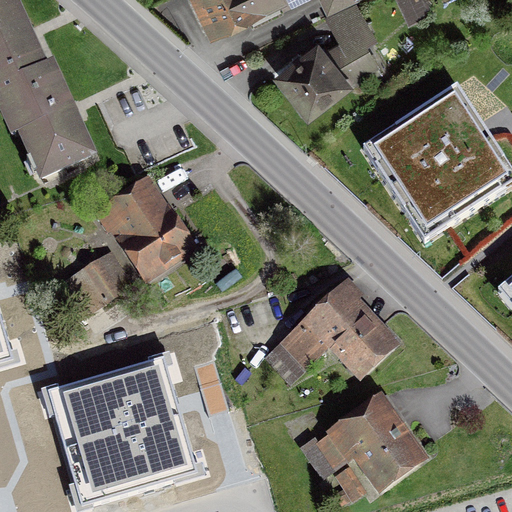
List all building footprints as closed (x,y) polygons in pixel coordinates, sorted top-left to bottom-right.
[(11,0),(0,0),(0,102),(47,81),(11,0)] [(203,0),(218,31),(283,0),(291,0),(294,4),(302,0),(321,0),(322,2),(325,0),(203,0)] [(421,0),(397,0),(408,22),(428,13),(421,0)] [(317,49),(281,74),(309,111),(346,83),(374,61),(365,44),(373,38),(357,11),(334,22),(345,45),(325,56),(317,49)] [(47,81),(0,102),(0,104),(14,135),(21,132),(43,180),(93,157),(56,77),(47,81)] [(511,173),(457,89),(363,151),(424,244),(511,185),(511,173)] [(149,186),(101,215),(141,280),(189,250),(149,186)] [(110,259),(78,280),(97,309),(129,288),(110,259)] [(511,280),(496,294),(511,312),(511,280)] [(349,289),(270,361),(292,385),(332,348),(360,378),(392,349),(353,307),(360,300),(349,289)] [(0,314),(0,361),(13,358),(0,314)] [(164,357),(48,391),(82,507),(197,473),(164,357)] [(379,398),(304,450),(325,481),(363,455),(386,488),(423,462),(379,398)] [(351,473),(339,482),(353,502),(366,494),(351,473)]
